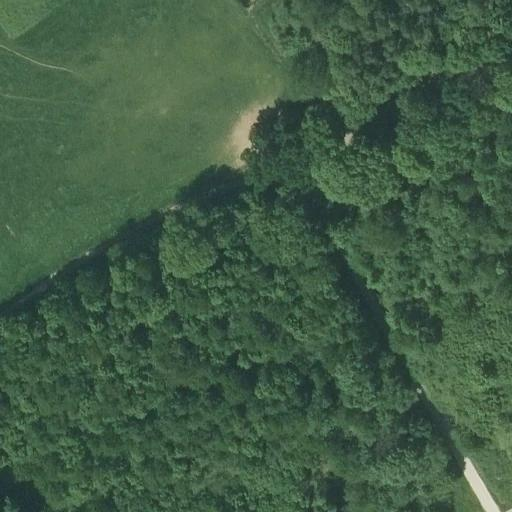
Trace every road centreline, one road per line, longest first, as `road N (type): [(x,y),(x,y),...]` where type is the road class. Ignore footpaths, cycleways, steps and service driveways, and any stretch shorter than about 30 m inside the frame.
road 1 (track): [(492,511),(292,165)]
road 2 (track): [(0,312),(155,221),(292,165)]
road 3 (track): [(342,138),(511,41)]
